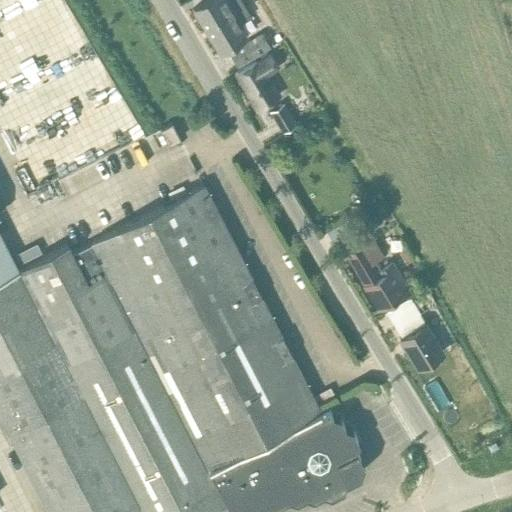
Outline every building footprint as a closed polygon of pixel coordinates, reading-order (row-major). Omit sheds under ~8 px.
[(227,27),(236,22),(247,15),(238,0),(230,0),(229,1),(228,0),(206,0),(193,8),(205,28),(220,18),(227,27)] [(220,52),(245,37),(236,22),(227,27),(220,18),(205,28),(220,52)] [(262,33),(229,53),(237,66),(269,46),(262,33)] [(254,61),(234,74),(256,110),(277,97),(264,76),(277,68),(268,53),(255,62),(254,61)] [(283,102),(270,110),(283,132),(296,124),(283,102)] [(168,144),(180,138),(171,122),(160,128),(168,144)] [(281,136),(266,145),(276,160),(282,157),(276,147),(285,141),(281,136)] [(296,500),(305,495),(313,498),(323,493),(330,495),(343,489),(345,481),(355,476),(361,458),(356,448),(358,441),(352,428),(344,426),(339,416),(332,414),(328,406),(320,411),(203,184),(71,251),(67,243),(17,269),(0,235),(0,414),(49,511),(208,511),(227,502),(231,511),(260,511),(288,498),(296,500)] [(354,218),(363,232),(374,225),(365,211),(354,218)] [(371,236),(345,252),(359,275),(356,277),(376,309),(408,290),(390,261),(377,269),(370,258),(380,252),(371,236)] [(409,296),(386,310),(402,336),(399,338),(417,367),(443,352),(432,335),(409,296)] [(1,430),(0,430),(0,450),(6,462),(6,463),(18,483),(28,478),(1,430)] [(499,448),(495,442),(487,446),(491,452),(499,448)]
